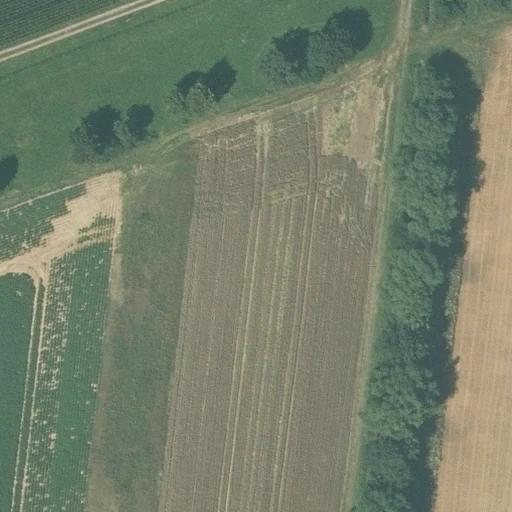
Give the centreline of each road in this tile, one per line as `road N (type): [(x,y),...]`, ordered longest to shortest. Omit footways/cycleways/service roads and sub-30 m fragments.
road 1 (track): [(511,17),(0,219)]
road 2 (track): [(347,511),(403,0)]
road 3 (track): [(0,59),(155,0)]
